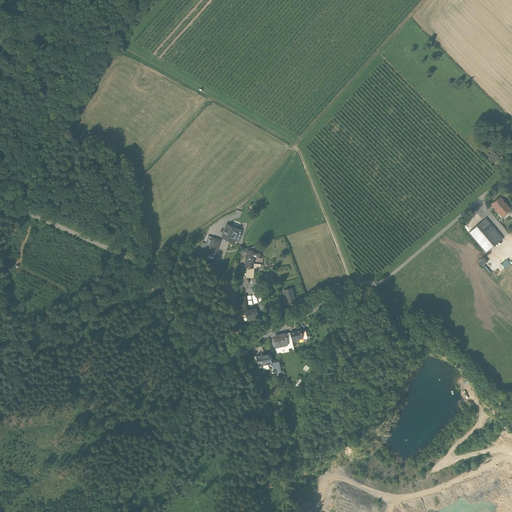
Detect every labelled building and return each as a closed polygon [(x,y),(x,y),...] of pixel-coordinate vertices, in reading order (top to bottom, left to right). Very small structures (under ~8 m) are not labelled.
[(492,153),(488,156),(493,163),(505,153),(502,149),(496,155),(492,151),(491,152),(492,153)] [(510,209),(500,197),(493,204),(497,209),(497,211),(499,213),(500,213),(501,212),(504,215),(510,209)] [(486,218),(469,233),(486,253),(503,239),(486,218)] [(232,227),(228,225),(225,233),(224,232),(222,238),(226,240),(230,241),(237,243),(238,240),(239,240),(241,234),(240,234),(242,230),(235,228),(235,226),(233,225),(232,227)] [(214,257),(220,240),(208,236),(205,244),(210,245),(207,254),(214,257)] [(241,255),(247,255),(246,268),(248,268),(253,268),(253,264),(254,257),(261,257),(261,252),(252,251),(252,250),(249,250),(250,248),(242,250),(241,255)] [(478,262),(482,266),(488,261),(484,257),(478,262)] [(291,289),(284,292),(286,300),(288,305),(296,302),(294,298),(293,295),(291,289)] [(245,297),(239,298),(242,315),(245,315),(245,314),(246,314),(245,313),(247,312),(245,297)] [(265,302),(259,304),(260,308),(261,311),(267,309),(265,302)] [(247,312),(245,313),(246,314),(248,321),(257,318),(260,317),(258,312),(257,308),(247,312)] [(301,331),(291,333),(292,341),(299,339),(299,340),(303,339),(301,331)] [(274,339),(276,349),(288,346),(285,334),(281,335),(281,337),(274,339)] [(270,354),(257,357),(260,368),(264,367),(264,366),(273,364),(272,358),(271,359),(270,354)]
